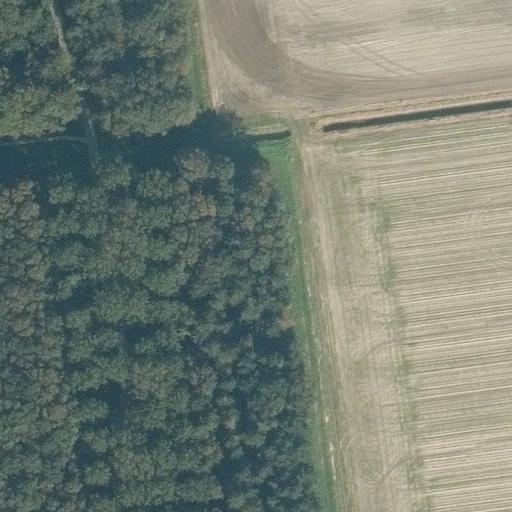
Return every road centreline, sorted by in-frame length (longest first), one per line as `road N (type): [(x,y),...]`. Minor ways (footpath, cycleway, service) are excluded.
road 1 (track): [(328,511),(286,207),(267,179),(221,157),(200,135)]
road 2 (track): [(200,135),(182,0)]
